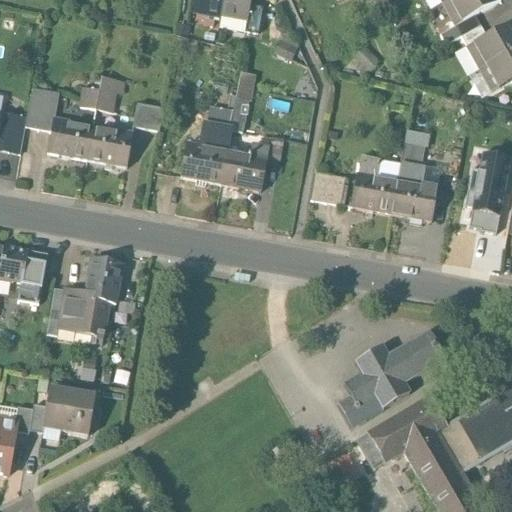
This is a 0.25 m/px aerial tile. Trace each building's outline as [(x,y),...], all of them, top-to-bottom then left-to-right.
[(197,0),(194,18),(222,22),(225,0),(197,0)] [(251,0),(225,0),(222,22),(246,26),(251,0)] [(435,0),(444,15),(470,0),(435,0)] [(511,15),(503,0),(470,0),(444,15),(461,44),(511,15)] [(511,27),(458,58),(471,82),(511,58),(511,27)] [(283,37),(273,56),(291,65),(298,50),(295,42),(283,37)] [(511,89),(511,58),(471,82),(484,105),(511,89)] [(232,114),(229,133),(241,136),(247,104),(251,104),(256,78),(240,75),(232,114)] [(414,90),(401,162),(423,166),(437,95),(414,90)] [(26,134),(51,138),(53,126),(57,98),(33,94),(28,123),(26,134)] [(137,108),(133,133),(158,136),(162,111),(137,108)] [(198,144),(187,142),(180,182),(217,190),(224,155),(229,133),(232,114),(209,110),(206,125),(202,125),(198,144)] [(0,140),(0,157),(21,161),(26,134),(28,123),(4,119),(0,140)] [(92,132),(53,126),(51,138),(47,164),(87,170),(92,132)] [(132,138),(92,132),(87,170),(126,176),(132,138)] [(248,160),(224,155),(217,190),(260,198),(266,168),(278,170),(280,159),(267,157),(268,150),(251,147),(248,160)] [(391,216),(401,162),(361,156),(352,209),(391,216)] [(508,163),(482,158),(478,175),(470,173),(463,210),(471,212),(468,231),(494,236),(508,163)] [(431,222),(440,169),(401,162),(391,216),(431,222)] [(314,175),(309,204),(338,209),(343,180),(314,175)] [(38,249),(0,242),(0,302),(4,281),(31,286),(38,249)] [(90,255),(84,290),(98,293),(97,299),(114,302),(119,303),(127,261),(90,255)] [(106,348),(114,302),(97,299),(98,293),(84,290),(56,285),(46,337),(106,348)] [(381,350),(354,366),(362,378),(344,388),(351,400),(337,408),(351,432),(409,398),(403,388),(444,363),(443,361),(445,360),(436,344),(434,346),(428,336),(387,360),(381,350)] [(511,351),(481,370),(496,398),(447,428),(438,431),(463,477),(511,448),(511,351)] [(98,389),(53,381),(44,428),(89,436),(98,389)] [(482,511),(463,477),(438,431),(447,428),(427,394),(349,440),(372,474),(402,458),(433,511),(482,511)] [(0,419),(0,483),(10,485),(20,423),(0,419)] [(331,466),(340,483),(356,476),(347,458),(331,466)]
